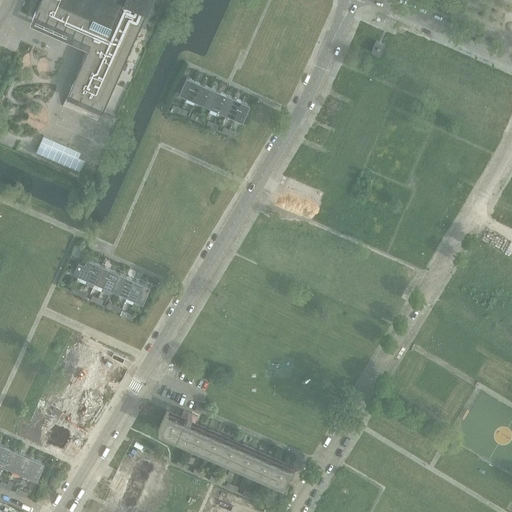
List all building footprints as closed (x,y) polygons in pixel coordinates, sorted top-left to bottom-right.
[(40,0),(34,15),(32,18),(70,34),(71,35),(70,36),(79,40),(80,39),(90,43),(88,49),(66,97),(102,113),(103,112),(147,12),(151,0),(40,0)] [(380,55),(385,44),(382,43),(379,42),(376,41),(372,52),(380,55)] [(179,94),(187,97),(195,80),(187,77),(179,94)] [(195,80),(187,97),(186,101),(194,105),(195,101),(203,84),(195,80)] [(211,87),(203,84),(195,101),(203,104),(211,87)] [(219,91),(211,87),(203,104),(211,108),(219,91)] [(217,116),(219,111),(226,94),(219,91),(211,108),(209,112),(217,116)] [(234,98),(226,94),(219,111),(227,115),(234,98)] [(242,101),(234,98),(227,115),(235,118),(242,101)] [(250,105),(242,101),(235,118),(243,122),(250,105)] [(45,133),(38,149),(82,168),(89,151),(45,133)] [(74,273),(87,279),(95,262),(87,259),(84,264),(79,262),(74,273)] [(103,266),(95,262),(87,279),(95,283),(103,266)] [(111,269),(103,266),(95,283),(103,286),(111,269)] [(119,273),(111,269),(103,286),(111,290),(119,273)] [(127,276),(119,273),(111,290),(119,293),(127,276)] [(135,280),(127,276),(119,293),(127,296),(135,280)] [(142,283),(135,280),(127,296),(135,300),(142,283)] [(151,287),(142,283),(135,300),(143,304),(151,287)] [(184,410),(182,414),(181,417),(166,411),(159,428),(187,440),(284,483),(291,466),(194,423),(195,421),(196,421),(196,420),(195,420),(197,416),(198,416),(184,410)] [(13,449),(5,446),(0,456),(0,463),(5,466),(13,449)] [(21,452),(13,449),(5,466),(13,470),(21,452)] [(28,456),(21,452),(13,470),(21,473),(28,456)] [(36,459),(28,456),(21,473),(29,476),(36,459)] [(44,463),(36,459),(29,476),(37,480),(44,463)]
